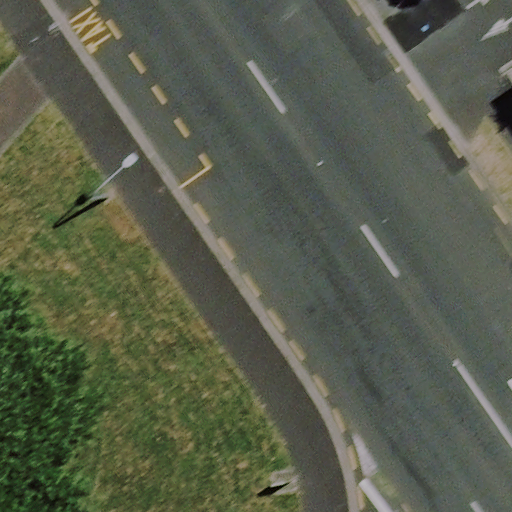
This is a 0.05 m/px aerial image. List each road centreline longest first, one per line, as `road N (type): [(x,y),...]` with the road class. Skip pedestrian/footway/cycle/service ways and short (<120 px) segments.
road 1 (secondary): [(469,387),(310,135)]
road 2 (residential): [(310,135),(506,0)]
road 3 (secondary): [(310,135),(213,0)]
road 4 (secondary): [(439,511),(469,387)]
